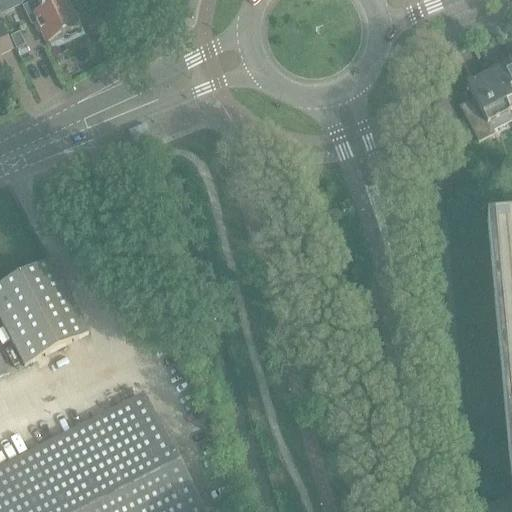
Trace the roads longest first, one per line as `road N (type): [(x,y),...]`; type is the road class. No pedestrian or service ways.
road 1 (unknown): [(15,176),(198,136),(305,511)]
road 2 (tertiary): [(245,29),(76,117),(48,140)]
road 3 (tertiary): [(48,140),(85,137),(260,76)]
road 4 (tertiary): [(390,296),(397,278),(388,203),(366,144),(357,84)]
road 5 (tertiary): [(422,511),(390,296)]
road 6 (tertiary): [(307,101),(329,120),(390,296)]
